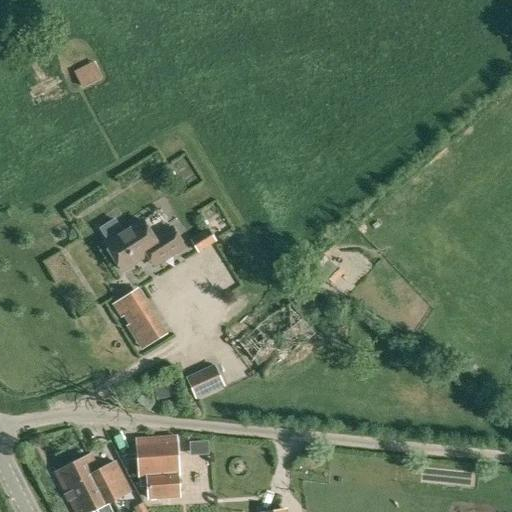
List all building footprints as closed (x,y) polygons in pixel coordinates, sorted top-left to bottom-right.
[(83,87),(101,78),(94,64),(76,72),(83,87)] [(152,251),(160,262),(184,247),(172,228),(154,239),(142,221),(123,233),(114,219),(100,228),(108,242),(105,244),(122,271),(146,255),(152,251)] [(216,242),(209,230),(192,241),(199,252),(216,242)] [(331,320),(320,308),(305,290),(290,303),(239,343),(265,376),(315,334),(331,320)] [(132,324),(149,314),(142,302),(125,313),(132,324)] [(223,386),(213,365),(187,377),(197,398),(223,386)] [(156,399),(179,395),(177,384),(154,388),(156,399)] [(146,478),(147,486),(148,498),(169,497),(180,496),(179,475),(176,437),(136,439),(139,478),(146,478)] [(98,471),(95,464),(91,456),(92,456),(91,454),(55,473),(75,511),(91,511),(103,506),(113,501),(113,500),(129,492),(114,463),(98,471)]
